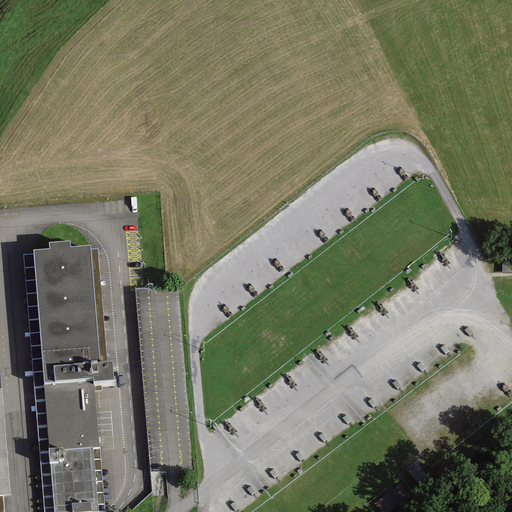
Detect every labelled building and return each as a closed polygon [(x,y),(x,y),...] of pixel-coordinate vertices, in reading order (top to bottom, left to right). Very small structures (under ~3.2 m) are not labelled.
[(38,252),(55,511),(100,511),(96,450),(102,449),(98,383),(120,382),(118,365),(104,366),(96,247),(75,249),(75,242),(55,243),(56,250),(38,252)] [(142,305),(143,300),(150,300),(150,291),(138,290),(138,305),(142,305)] [(161,342),(160,317),(150,317),(151,343),(161,342)] [(1,329),(0,329),(0,511),(6,511),(5,496),(13,495),(1,329)] [(166,472),(151,473),(153,496),(168,495),(166,472)] [(389,511),(408,497),(399,485),(376,503),(383,511),(389,511)]
